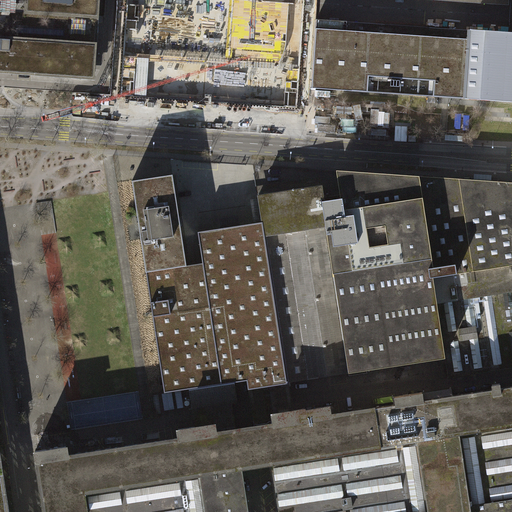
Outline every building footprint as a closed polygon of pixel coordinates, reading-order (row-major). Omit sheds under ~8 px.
[(0,0),(0,70),(9,71),(90,77),(92,42),(95,0),(0,0)] [(126,0),(120,96),(298,109),(305,0),(126,0)] [(511,33),(510,34),(317,20),(312,88),(511,101),(511,33)] [(432,277),(455,273),(454,264),(432,267),(431,259),(422,198),(420,186),(419,180),(418,177),(336,172),(336,175),(340,199),(323,201),(321,202),(332,273),(348,373),(348,376),(367,373),(366,368),(444,356),(432,277)] [(140,241),(145,272),(186,266),(173,175),(131,181),(138,223),(140,241)] [(257,189),(258,195),(321,185),(319,175),(256,185),(257,189)] [(511,182),(418,177),(419,180),(420,186),(422,198),(431,259),(432,267),(454,264),(455,273),(511,264),(511,182)] [(323,201),(321,185),(258,195),(262,222),(287,382),(348,373),(332,273),(321,202),(323,201)] [(201,263),(186,266),(145,272),(163,392),(187,388),(233,381),(246,379),(247,388),(287,382),(262,222),(196,232),(201,263)] [(511,264),(455,273),(432,277),(444,356),(450,377),(511,367),(511,264)] [(236,403),(233,381),(187,388),(190,410),(230,404),(236,403)] [(291,409),(287,382),(247,388),(254,426),(264,424),(274,422),(272,413),(291,409)] [(254,426),(234,429),(240,466),(271,461),(278,511),(511,511),(511,385),(499,388),(499,383),(492,385),(493,389),(422,399),(421,392),(395,396),(396,404),(329,414),(328,406),(304,410),(303,408),(291,409),(272,413),(274,422),(264,424),(254,426)] [(234,429),(230,404),(190,410),(193,426),(195,426),(222,422),(223,430),(234,429)] [(246,511),(239,466),(240,466),(234,429),(223,430),(222,422),(195,426),(193,426),(176,429),(177,437),(65,454),(64,446),(38,450),(33,451),(42,511),(246,511)]
